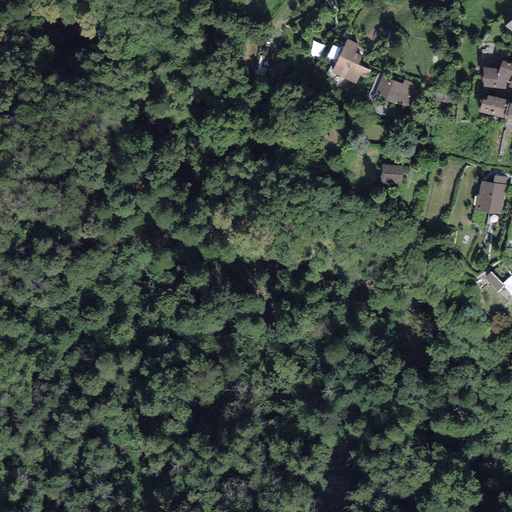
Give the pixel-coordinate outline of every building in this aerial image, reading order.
[(359,45),(347,39),(331,73),(356,85),(360,76),(367,79),(371,71),(358,64),(365,49),(358,46),(359,45)] [(499,69),(483,68),(483,87),(506,89),(507,82),(511,72),(511,64),(502,60),(499,69)] [(417,84),(404,80),(403,84),(382,76),(375,95),(408,108),(417,84)] [(507,100),(487,96),(486,100),(482,99),(479,113),(503,118),(507,100)] [(403,166),(382,164),(380,183),(402,185),(403,166)] [(507,177),(494,175),(493,183),(481,182),(479,195),(476,195),(473,211),(502,215),(507,177)] [(495,275),(487,280),(496,296),(505,292),(495,275)]
